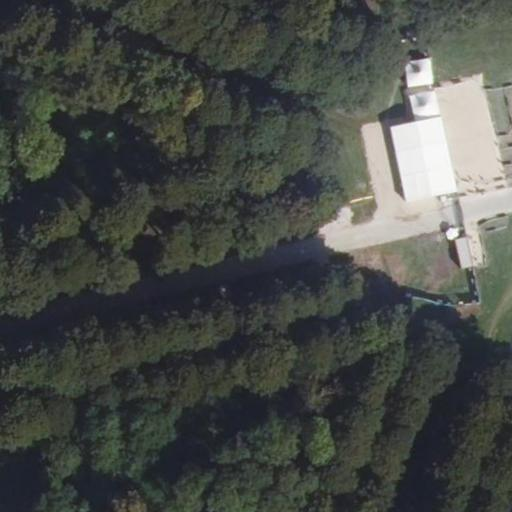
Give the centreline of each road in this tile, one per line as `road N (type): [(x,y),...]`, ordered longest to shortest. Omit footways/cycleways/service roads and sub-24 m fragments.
road 1 (track): [(511,191),(0,320)]
road 2 (track): [(511,190),(43,0)]
road 3 (track): [(374,511),(511,195)]
